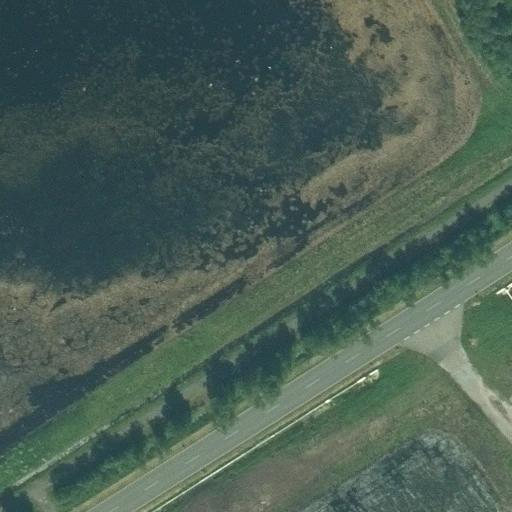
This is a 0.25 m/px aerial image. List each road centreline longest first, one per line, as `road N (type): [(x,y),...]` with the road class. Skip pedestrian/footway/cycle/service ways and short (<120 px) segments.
road 1 (tertiary): [(118,511),(511,256)]
road 2 (track): [(420,315),(511,428)]
